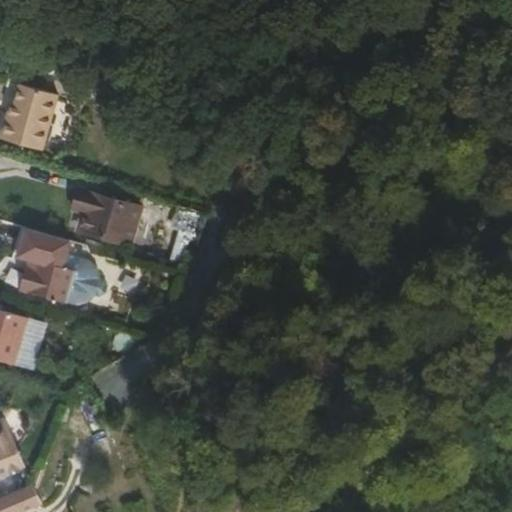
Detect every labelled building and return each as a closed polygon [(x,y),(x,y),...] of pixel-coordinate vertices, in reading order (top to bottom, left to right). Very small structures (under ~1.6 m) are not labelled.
[(10,95),(6,116),(3,127),(0,126),(0,151),(32,160),(45,103),(10,95)] [(127,251),(136,212),(70,196),(65,216),(78,219),(74,239),(127,251)] [(199,215),(170,208),(166,228),(193,236),(199,215)] [(51,247),(8,236),(1,263),(15,266),(8,297),(62,311),(74,307),(78,300),(83,301),(88,297),(90,290),(87,284),(83,283),(82,275),(73,266),(48,259),(51,247)] [(19,327),(0,322),(0,372),(7,375),(19,327)] [(69,408),(86,395),(79,385),(62,398),(69,408)] [(3,426),(0,427),(0,482),(20,475),(3,426)] [(0,511),(33,511),(38,510),(30,489),(0,500),(0,511)] [(77,511),(96,511),(97,501),(78,500),(77,511)]
